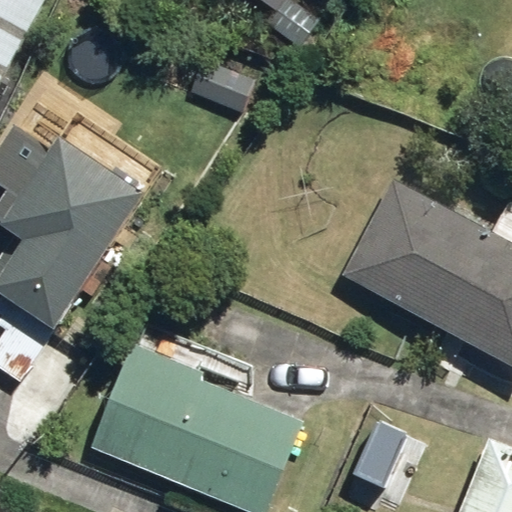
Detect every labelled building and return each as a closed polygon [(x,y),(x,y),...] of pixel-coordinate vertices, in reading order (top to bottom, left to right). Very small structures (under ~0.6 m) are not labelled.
[(0,0),(0,66),(42,0),(0,0)] [(240,0),(267,18),(280,0),(240,0)] [(258,75),(200,57),(185,108),(243,125),(258,75)] [(137,201),(45,145),(0,217),(0,242),(11,249),(0,267),(0,316),(6,321),(0,330),(0,380),(19,393),(137,201)] [(511,265),(396,197),(343,287),(510,386),(511,382),(511,265)] [(268,511),(312,412),(130,333),(85,437),(257,511),(268,511)] [(511,511),(511,455),(487,446),(460,511),(511,511)]
